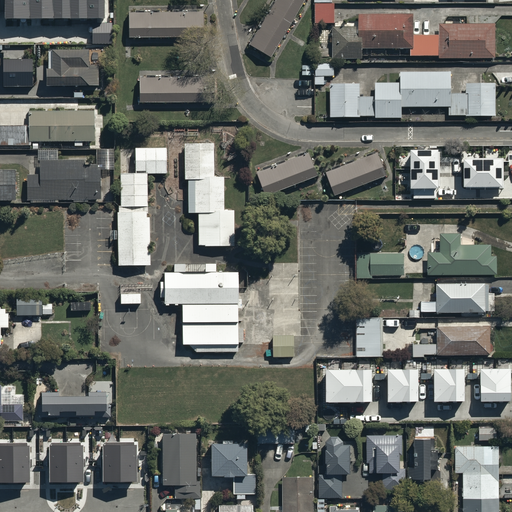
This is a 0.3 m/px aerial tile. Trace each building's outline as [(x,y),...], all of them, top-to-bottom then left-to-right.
[(104,0),(5,0),(6,20),(104,19),(104,0)] [(275,0),(249,44),(271,57),(303,0),(275,0)] [(204,11),(128,12),(129,37),(204,36),(204,11)] [(362,34),(363,47),(411,47),(413,47),(413,33),(413,12),(359,13),(359,26),(359,34),(362,34)] [(413,47),(411,47),(411,54),(439,54),(439,57),(495,57),(495,22),(439,22),(439,33),(413,33),(413,47)] [(112,24),(93,24),(93,44),(112,44),(112,24)] [(359,34),(359,26),(333,26),(333,57),(363,57),(363,47),(362,34),(359,34)] [(47,71),(47,86),(98,86),(98,67),(89,67),(89,51),(53,51),(53,71),(47,71)] [(33,60),(4,60),(4,87),(33,87),(33,60)] [(334,76),(334,64),(303,64),(303,77),(314,77),(314,85),(324,85),(324,76),(334,76)] [(330,82),(330,115),(375,115),(375,116),(402,116),(402,106),(449,105),(449,114),(496,114),(495,81),(466,82),(466,92),(451,92),(451,70),(400,70),(401,81),(375,81),(376,95),(360,95),(360,82),(330,82)] [(214,71),(139,71),(139,101),(214,101),(214,71)] [(94,109),(28,109),(28,139),(94,139),(94,109)] [(213,141),(183,142),(184,178),(187,178),(188,211),(198,211),(199,245),(234,244),(233,208),(224,208),(223,174),(213,174),(213,141)] [(166,146),(134,146),(134,172),(120,172),(121,204),(118,204),(118,210),(117,210),(117,263),(149,263),(149,215),(147,215),(147,204),(147,172),(166,171),(166,146)] [(327,171),(335,193),(396,170),(388,148),(327,171)] [(439,149),(410,150),(410,189),(414,189),(414,198),(436,198),(436,188),(439,188),(439,149)] [(258,172),(266,194),(319,174),(310,152),(258,172)] [(26,173),(27,197),(100,197),(100,164),(85,164),(85,158),(39,158),(39,173),(26,173)] [(503,159),(464,159),(464,188),(503,187),(503,159)] [(15,168),(0,167),(0,198),(14,199),(15,168)] [(54,220),(0,228),(0,257),(58,248),(54,220)] [(428,250),(428,273),(497,272),(497,254),(492,254),(492,243),(460,243),(460,232),(440,232),(440,250),(428,250)] [(404,252),(357,252),(357,277),(373,277),(373,273),(404,273),(404,252)] [(173,270),(164,270),(164,279),(159,279),(160,295),(164,295),(164,303),(182,303),(182,344),(190,344),(196,350),(237,350),(237,270),(216,270),(216,261),(173,261),(173,270)] [(280,272),(267,272),(267,308),(297,308),(296,272),(290,272),(290,266),(280,266),(280,272)] [(421,300),(421,310),(489,310),(489,283),(485,283),(485,281),(436,281),(436,300),(421,300)] [(128,288),(98,288),(98,351),(127,351),(127,374),(159,374),(159,325),(129,325),(128,288)] [(259,289),(247,289),(247,302),(259,302),(259,289)] [(42,313),(42,302),(41,294),(16,295),(16,313),(42,313)] [(42,302),(42,313),(52,313),(52,302),(48,302),(48,297),(44,297),(44,302),(42,302)] [(382,317),(356,317),(357,355),(383,354),(382,317)] [(413,342),(413,355),(424,355),(424,352),(490,353),(490,324),(437,324),(437,342),(413,342)] [(294,333),(273,333),(274,356),(294,355),(294,333)] [(418,369),(388,369),(388,402),(418,402),(418,369)] [(465,369),(434,369),(435,402),(465,402),(465,369)] [(511,369),(480,369),(481,402),(511,401),(511,369)] [(372,370),(326,370),(326,402),(372,402),(372,370)] [(0,418),(9,419),(9,402),(1,402),(1,382),(0,382),(0,418)] [(105,392),(41,392),(41,408),(49,408),(49,412),(58,412),(58,407),(76,407),(75,411),(94,412),(94,407),(105,408),(105,392)] [(479,424),(479,438),(496,438),(496,424),(479,424)] [(257,425),(257,441),(294,441),(294,425),(257,425)] [(196,432),(162,432),(162,483),(174,483),(174,497),(199,497),(199,480),(196,480),(196,432)] [(402,433),(367,434),(368,461),(370,461),(370,472),(383,472),(383,489),(406,489),(405,467),(400,467),(400,451),(402,451),(402,433)] [(319,473),(320,496),(342,495),(341,471),(350,471),(349,442),(343,442),(343,439),(338,435),(331,435),(327,439),(327,447),(326,447),(326,460),(327,460),(327,473),(319,473)] [(408,465),(408,476),(431,476),(430,435),(414,435),(415,465),(408,465)] [(245,440),(211,440),(211,473),(232,473),(232,492),(255,492),(255,472),(245,472),(245,440)] [(136,443),(103,444),(103,482),(137,482),(136,443)] [(29,445),(0,444),(0,483),(30,483),(29,445)] [(83,444),(49,444),(50,483),(83,482),(83,444)] [(455,444),(455,471),(463,471),(463,511),(499,511),(499,444),(455,444)] [(314,511),(314,475),(282,475),(282,511),(314,511)] [(372,504),(372,511),(401,511),(402,503),(372,504)]
